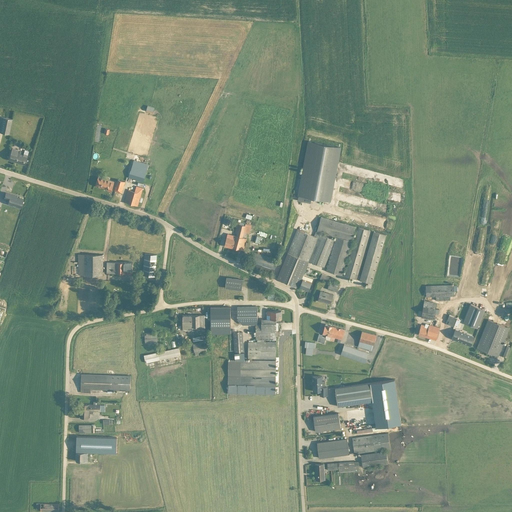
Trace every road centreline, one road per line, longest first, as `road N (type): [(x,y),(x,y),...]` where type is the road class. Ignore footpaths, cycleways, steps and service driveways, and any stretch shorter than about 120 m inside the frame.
road 1 (unclassified): [(63,511),(73,335),(90,320),(160,305)]
road 2 (unclassified): [(296,307),(511,376)]
road 3 (unclassified): [(305,511),(296,307)]
road 4 (unclassified): [(170,225),(0,169)]
road 5 (unclassified): [(296,307),(285,288),(170,225)]
road 6 (unclassified): [(160,305),(224,299),(296,307)]
